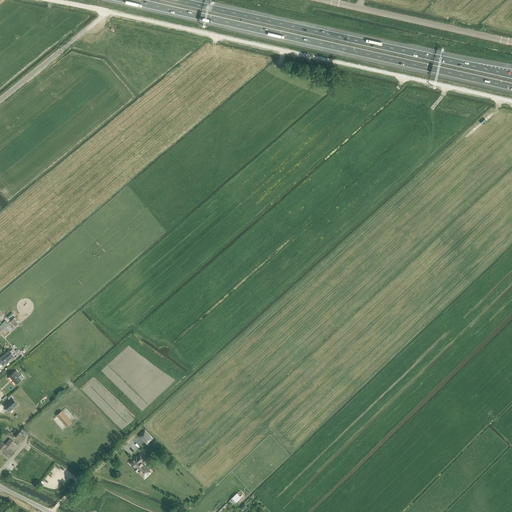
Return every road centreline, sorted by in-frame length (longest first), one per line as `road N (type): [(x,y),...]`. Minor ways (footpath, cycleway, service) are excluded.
road 1 (track): [(49,0),(511,101)]
road 2 (motorway): [(125,0),(511,87)]
road 3 (motorway): [(511,74),(172,0)]
road 4 (unclassified): [(511,43),(319,0)]
